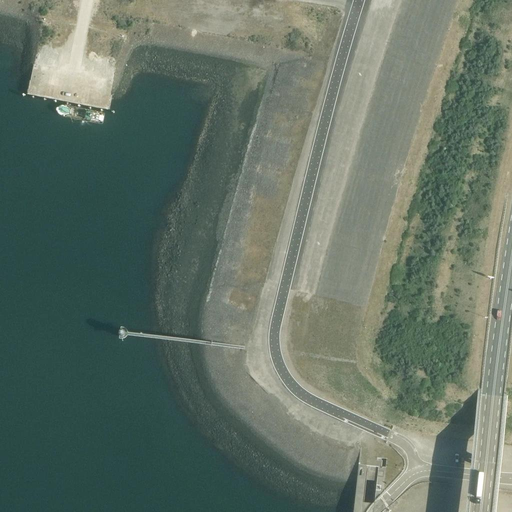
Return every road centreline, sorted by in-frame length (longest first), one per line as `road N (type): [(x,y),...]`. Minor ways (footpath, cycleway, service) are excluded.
road 1 (unclassified): [(418,470),(389,435),(303,396),(281,372),(274,347),(357,0)]
road 2 (primary): [(479,511),(511,237)]
